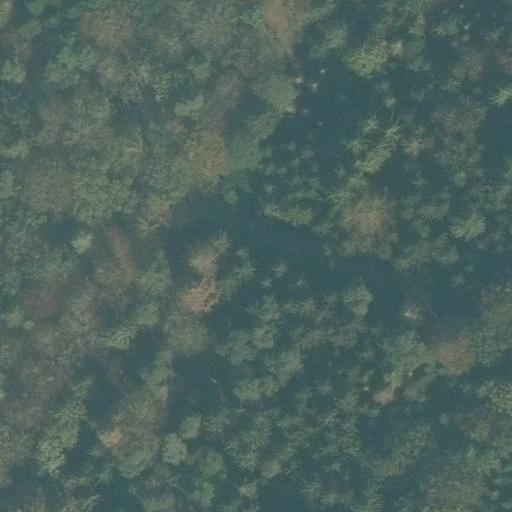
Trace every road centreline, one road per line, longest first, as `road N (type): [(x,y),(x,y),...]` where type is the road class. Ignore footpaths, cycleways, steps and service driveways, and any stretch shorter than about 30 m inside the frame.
road 1 (unclassified): [(511,334),(182,199)]
road 2 (unclassified): [(0,490),(182,199)]
road 3 (unclassified): [(182,199),(307,0)]
road 4 (unclassified): [(0,127),(182,199)]
